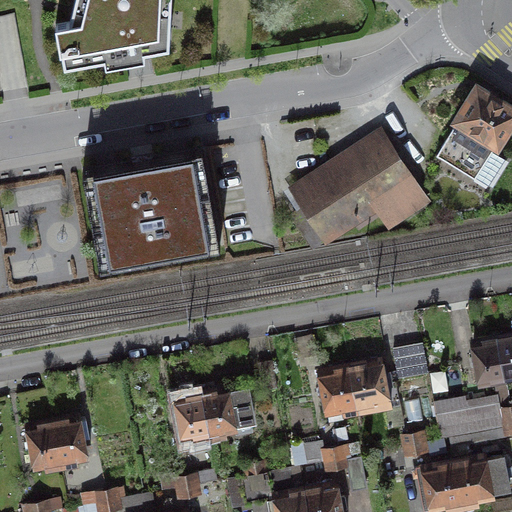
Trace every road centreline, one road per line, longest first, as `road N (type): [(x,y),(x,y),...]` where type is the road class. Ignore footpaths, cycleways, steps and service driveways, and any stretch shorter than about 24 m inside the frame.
road 1 (residential): [(511,281),(0,374)]
road 2 (residential): [(430,36),(355,79),(0,143)]
